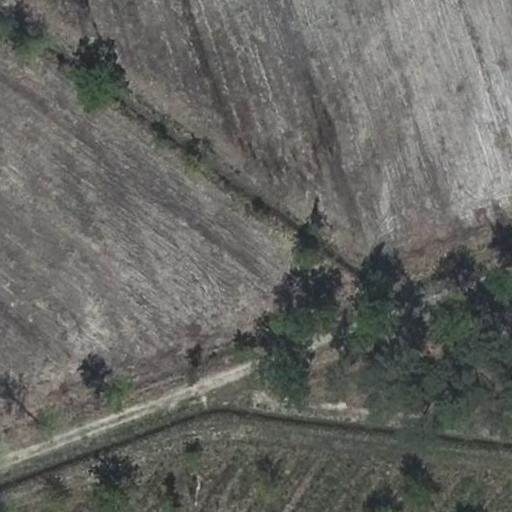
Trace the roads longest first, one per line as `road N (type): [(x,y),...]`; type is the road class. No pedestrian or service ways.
road 1 (track): [(0,503),(221,423),(511,460)]
road 2 (track): [(0,459),(199,386),(511,424)]
road 3 (track): [(199,386),(511,271)]
